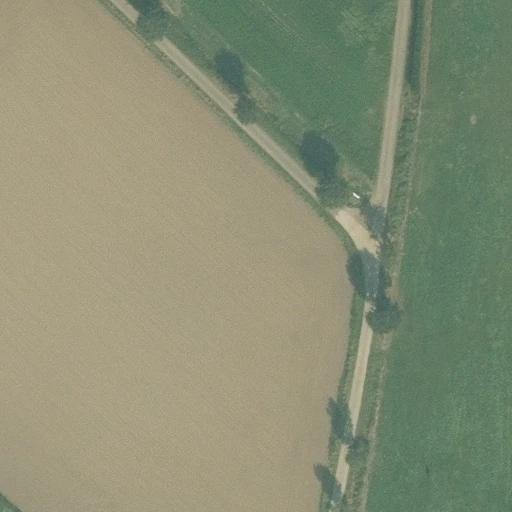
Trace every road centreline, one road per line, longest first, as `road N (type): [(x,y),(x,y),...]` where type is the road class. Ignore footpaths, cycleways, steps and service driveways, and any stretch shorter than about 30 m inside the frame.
road 1 (unclassified): [(334,511),(371,283),(368,247),(325,202)]
road 2 (track): [(325,202),(115,0)]
road 3 (track): [(403,0),(381,209),(368,247)]
